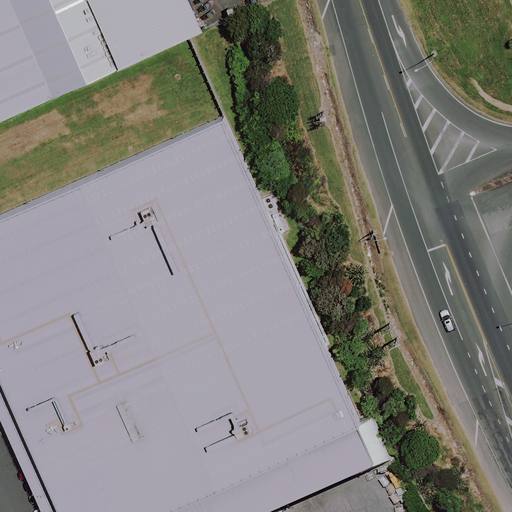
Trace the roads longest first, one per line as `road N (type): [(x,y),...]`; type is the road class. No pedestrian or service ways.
road 1 (secondary): [(511,421),(433,206)]
road 2 (secondary): [(433,206),(359,0)]
road 3 (secondary): [(368,0),(427,81),(482,132),(511,145)]
